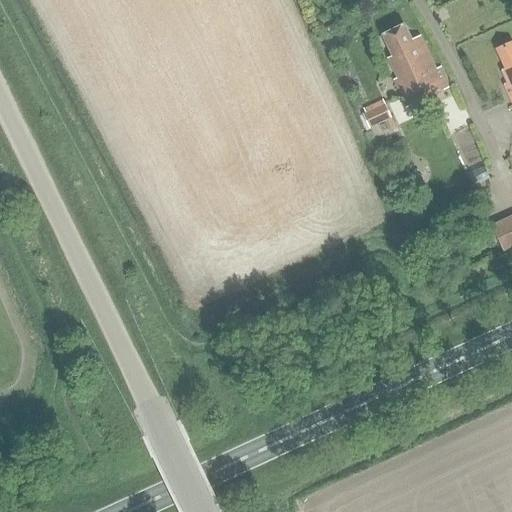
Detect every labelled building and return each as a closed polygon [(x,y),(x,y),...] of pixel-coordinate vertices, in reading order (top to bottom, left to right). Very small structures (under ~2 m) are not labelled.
[(412,40),(404,24),(381,35),(391,57),(386,59),(396,79),(392,81),(406,109),(451,88),(441,67),(436,69),(420,36),(412,40)] [(511,41),(495,49),(503,70),(501,71),(506,84),(502,85),(511,108),(511,41)] [(370,131),(393,119),(385,102),(361,113),(370,131)] [(389,184),(385,185),(388,191),(391,189),(415,179),(412,173),(389,184)] [(511,248),(511,216),(492,225),(504,253),(511,248)]
